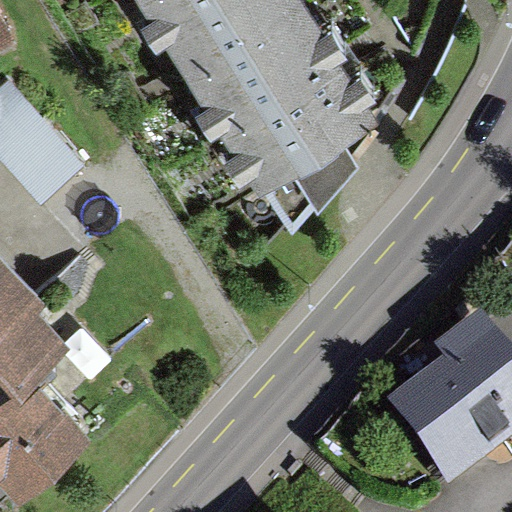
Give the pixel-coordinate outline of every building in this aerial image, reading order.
[(153,0),(154,0),(144,6),(161,32),(168,27),(206,88),(198,93),(213,117),(220,112),(233,133),(224,138),(240,165),(249,159),(259,174),(265,170),(293,214),(357,141),(346,124),(384,100),(373,83),(379,80),(361,51),(355,55),(343,37),(349,33),(332,5),(326,8),(321,0),(153,0)] [(0,40),(14,32),(0,10),(0,40)] [(85,163),(10,76),(0,84),(0,154),(41,202),(85,163)] [(0,248),(0,470),(16,489),(86,429),(27,360),(61,331),(28,294),(35,288),(0,248)] [(386,402),(447,489),(501,451),(511,443),(511,349),(485,311),(432,349),(441,362),(386,402)]
